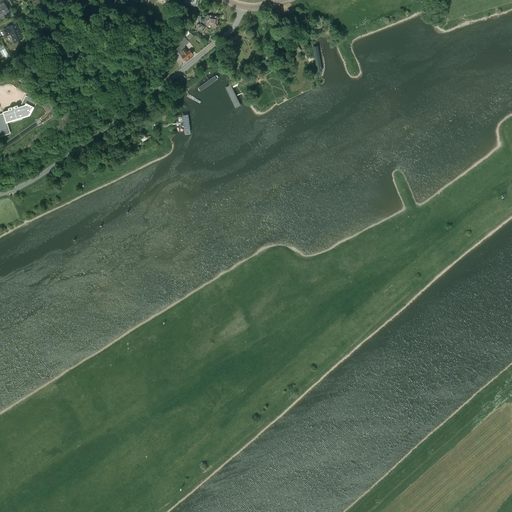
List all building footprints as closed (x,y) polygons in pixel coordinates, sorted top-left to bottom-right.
[(0,16),(8,11),(3,1),(0,2),(0,16)] [(201,19),(198,18),(198,21),(201,21),(201,22),(199,24),(198,24),(198,25),(198,26),(199,26),(198,27),(202,30),(205,26),(203,25),(204,24),(207,24),(212,25),(212,28),(216,28),(216,27),(217,27),(218,26),(218,25),(218,24),(218,20),(216,20),(216,21),(205,19),(201,19)] [(3,30),(6,36),(10,34),(14,42),(21,39),(15,24),(7,27),(8,28),(3,30)] [(179,43),(181,44),(177,48),(181,52),(182,51),(184,55),(182,57),(185,60),(188,58),(190,57),(190,56),(193,54),(190,50),(188,52),(185,49),(184,47),(187,44),(182,40),(179,43)] [(318,47),(314,48),(318,72),(323,71),(318,47)] [(217,80),(212,73),(207,77),(195,86),(200,92),(217,80)] [(231,86),(225,89),(235,109),(241,106),(232,88),(231,86)] [(21,117),(21,114),(28,112),(28,110),(32,109),(33,107),(36,102),(31,100),(32,99),(26,96),(22,104),(22,106),(18,107),(18,105),(14,106),(15,107),(12,108),(12,107),(8,108),(9,110),(3,112),(3,113),(0,114),(0,135),(10,133),(6,122),(7,122),(6,122),(21,117)] [(189,114),(182,115),(183,124),(184,136),(191,135),(189,114)]
